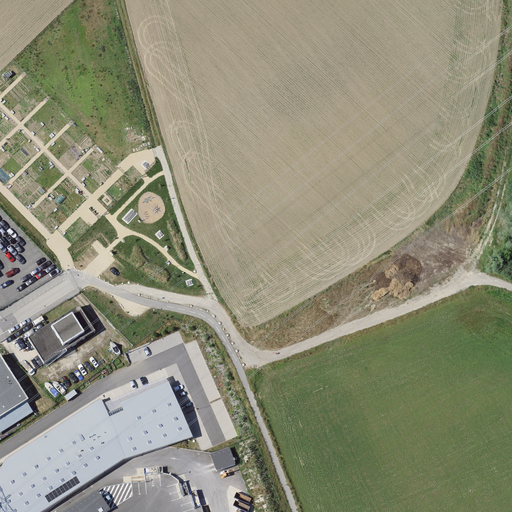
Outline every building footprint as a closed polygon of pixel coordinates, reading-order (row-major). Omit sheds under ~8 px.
[(80,307),(70,314),(85,339),(95,333),(80,307)] [(45,364),(85,339),(70,314),(29,339),(45,364)] [(0,357),(0,417),(28,400),(0,357)] [(7,459),(0,470),(0,511),(45,511),(124,462),(193,437),(170,381),(106,405),(103,395),(7,459)] [(219,471),(239,465),(234,447),(213,453),(219,471)] [(99,490),(65,511),(108,511),(111,510),(99,490)]
